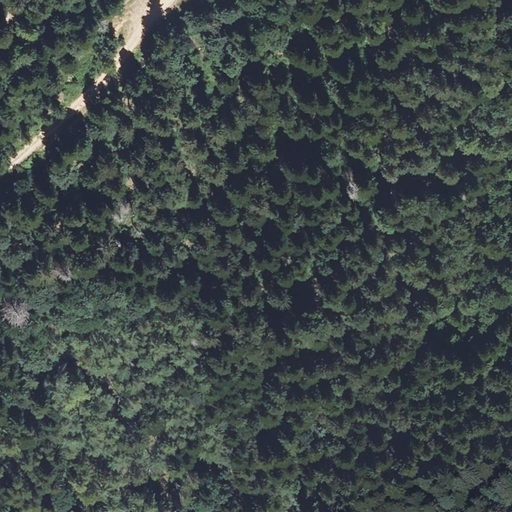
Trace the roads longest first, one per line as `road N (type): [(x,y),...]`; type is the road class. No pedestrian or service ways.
road 1 (track): [(0,172),(66,117),(165,0)]
road 2 (track): [(10,0),(6,33),(15,47),(68,62),(124,12),(156,12)]
